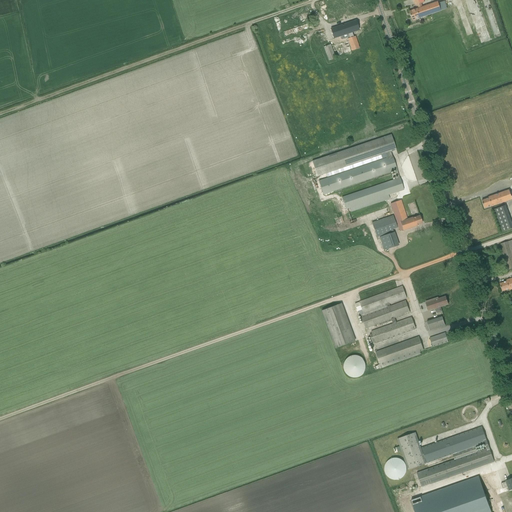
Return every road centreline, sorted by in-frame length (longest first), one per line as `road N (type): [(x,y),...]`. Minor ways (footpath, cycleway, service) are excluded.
road 1 (track): [(511,234),(0,418)]
road 2 (tertiary): [(511,397),(376,0)]
road 3 (track): [(318,0),(0,114)]
